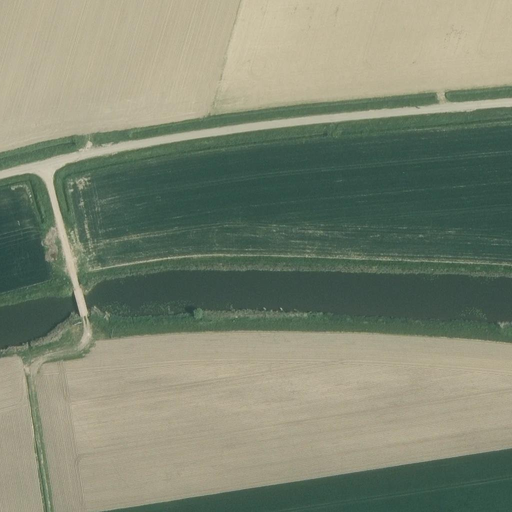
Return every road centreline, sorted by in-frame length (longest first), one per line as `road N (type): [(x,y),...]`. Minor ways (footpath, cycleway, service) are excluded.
road 1 (unclassified): [(45,165),(168,139),(511,105)]
road 2 (unclassified): [(85,321),(45,165)]
